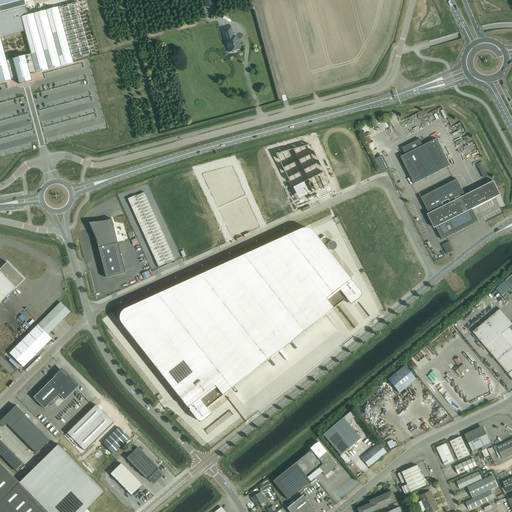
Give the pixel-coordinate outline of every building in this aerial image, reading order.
[(0,0),(0,82),(1,82),(11,80),(14,79),(17,78),(18,81),(21,80),(22,80),(22,81),(23,81),(23,82),(24,82),(25,82),(26,82),(27,81),(27,80),(27,79),(29,78),(31,78),(30,75),(34,74),(36,73),(36,74),(36,73),(47,70),(59,67),(72,63),(74,63),(73,62),(72,58),(65,31),(61,17),(58,7),(43,11),(27,15),(27,12),(25,7),(26,6),(24,0),(0,0)] [(237,50),(241,49),(240,43),(239,43),(237,37),(234,38),(230,25),(221,28),(224,41),(226,40),(227,43),(226,44),(227,47),(228,48),(231,47),(232,51),(233,51),(233,52),(234,53),(237,52),(237,51),(237,50)] [(432,141),(423,145),(405,155),(402,156),(400,157),(407,170),(414,184),(433,175),(450,166),(445,155),(437,139),(432,141)] [(310,145),(276,154),(298,199),(330,184),(310,145)] [(376,159),(382,172),(391,169),(384,155),(376,159)] [(264,156),(248,164),(274,215),(290,207),(264,156)] [(484,161),(479,163),(484,178),(490,175),(484,161)] [(230,165),(204,174),(218,205),(244,194),(230,165)] [(167,189),(161,191),(165,200),(163,201),(184,246),(217,231),(196,186),(194,187),(190,178),(167,189)] [(501,195),(494,181),(483,186),(478,189),(473,191),(465,195),(460,185),(457,179),(443,186),(421,197),(427,209),(429,214),(428,214),(431,221),(434,228),(436,227),(442,240),(469,226),(479,222),(472,209),(471,207),(475,205),(476,207),(501,195)] [(246,199),(220,211),(232,237),(258,225),(246,199)] [(94,230),(92,231),(93,234),(95,233),(106,278),(125,273),(111,219),(92,224),(94,230)] [(119,316),(119,317),(119,318),(119,319),(120,320),(120,321),(120,322),(121,323),(121,324),(124,328),(133,339),(148,357),(163,378),(187,408),(188,407),(190,409),(190,410),(191,411),(192,412),(193,413),(193,414),(194,415),(195,416),(196,417),(197,418),(197,419),(198,420),(199,420),(200,421),(201,421),(202,420),(203,420),(204,419),(205,418),(206,417),(207,417),(208,416),(210,414),(209,413),(208,412),(207,411),(206,410),(206,409),(207,408),(208,407),(216,400),(223,395),(226,393),(230,389),(244,378),(261,365),(276,353),(291,342),(313,324),(330,311),(341,302),(346,299),(346,298),(347,298),(348,299),(349,300),(350,301),(350,302),(351,303),(352,302),(353,301),(354,301),(355,300),(356,299),(357,298),(358,298),(359,297),(360,296),(360,295),(360,294),(360,293),(359,292),(358,291),(358,290),(357,289),(356,288),(355,287),(355,286),(354,285),(353,284),(352,283),(351,282),(351,281),(350,281),(350,280),(351,279),(346,274),(343,270),(337,262),(329,253),(328,251),(323,245),(328,241),(327,239),(324,236),(322,238),(319,240),(317,236),(314,233),(313,232),(312,231),(311,230),(310,230),(309,229),(308,229),(307,229),(306,228),(305,228),(304,228),(303,229),(302,229),(301,229),(300,229),(281,238),(253,251),(222,265),(185,281),(141,301),(125,309),(124,310),(123,310),(122,311),(121,312),(120,313),(120,314),(120,315),(119,316)] [(327,245),(327,246),(327,247),(327,248),(328,249),(329,250),(330,250),(331,251),(332,251),(333,251),(333,250),(334,250),(335,249),(336,248),(336,247),(336,246),(336,245),(336,244),(335,243),(334,242),(333,242),(332,241),(331,241),(330,242),(329,242),(328,243),(327,244),(327,245)] [(450,241),(444,244),(448,253),(454,250),(450,241)] [(0,303),(24,279),(7,262),(0,269),(0,303)] [(506,281),(496,289),(502,296),(511,288),(509,285),(509,284),(511,288),(511,275),(506,281),(508,283),(508,284),(506,281)] [(70,312),(60,302),(38,325),(48,335),(70,312)] [(502,334),(511,325),(511,322),(500,309),(473,332),(494,357),(500,364),(511,354),(511,345),(511,346),(502,334)] [(37,325),(9,353),(23,367),(52,339),(48,335),(38,325),(37,325)] [(511,325),(502,334),(511,346),(511,345),(511,354),(500,364),(511,377),(511,325)] [(16,361),(15,361),(12,358),(9,361),(17,370),(21,366),(16,361)] [(464,364),(455,371),(459,376),(468,369),(464,364)] [(399,393),(416,379),(404,365),(387,380),(399,393)] [(429,375),(434,380),(440,375),(435,370),(429,375)] [(78,387),(62,371),(55,377),(33,397),(45,409),(59,395),(64,400),(71,394),(78,387),(79,386),(78,387)] [(96,405),(67,433),(85,451),(114,423),(96,405)] [(16,406),(0,421),(0,424),(3,427),(7,424),(36,454),(50,441),(44,435),(39,430),(24,415),(25,414),(16,406)] [(350,459),(345,452),(361,439),(349,425),(352,423),(350,421),(355,417),(350,411),(323,434),(346,462),(350,459)] [(366,435),(370,431),(360,420),(356,423),(366,435)] [(118,427),(102,443),(107,447),(113,454),(120,447),(129,438),(127,436),(125,434),(122,431),(120,429),(118,427)] [(485,431),(467,440),(472,452),(482,447),(491,443),(485,431)] [(0,454),(18,472),(25,465),(0,439),(0,438),(1,438),(0,436),(0,454)] [(450,441),(458,460),(469,455),(461,436),(450,441)] [(511,439),(497,447),(496,445),(494,446),(496,452),(499,450),(503,459),(511,454),(511,439)] [(399,446),(396,441),(393,442),(392,440),(387,442),(391,451),(399,446)] [(307,477),(319,467),(325,475),(332,470),(333,471),(336,469),(335,469),(335,468),(337,465),(338,465),(333,459),(328,454),(318,442),(316,444),(315,444),(314,445),(312,446),(313,446),(310,448),(311,450),(295,463),(273,481),(288,500),(311,481),(307,477)] [(454,461),(446,443),(437,448),(444,465),(454,461)] [(0,462),(0,511),(84,511),(105,492),(58,444),(19,483),(0,462)] [(386,453),(379,444),(361,458),(369,467),(386,453)] [(144,454),(137,447),(126,458),(146,479),(147,478),(148,478),(149,478),(148,479),(148,480),(149,479),(153,483),(156,480),(159,477),(159,478),(162,475),(158,470),(159,469),(158,469),(157,470),(157,469),(157,468),(158,468),(154,464),(152,466),(143,456),(144,454)] [(473,471),(472,468),(477,466),(473,458),(455,467),(458,474),(467,470),(468,473),(473,471)] [(142,485),(121,463),(110,474),(131,495),(142,485)] [(401,472),(397,474),(402,483),(405,481),(407,485),(401,487),(405,495),(410,492),(426,485),(431,483),(422,463),(417,465),(401,472)] [(479,472),(457,481),(460,489),(482,479),(479,472)] [(497,486),(492,475),(489,477),(485,479),(468,486),(467,487),(473,498),(497,486)] [(511,490),(511,476),(502,481),(507,492),(511,490)] [(269,482),(259,487),(261,492),(271,486),(269,482)] [(487,492),(466,502),(469,510),(491,500),(494,498),(491,490),(487,492)] [(368,504),(357,509),(358,511),(370,511),(372,511),(383,507),(395,501),(394,497),(395,496),(394,495),(393,495),(391,491),(378,497),(367,502),(368,504)] [(419,496),(421,500),(419,502),(422,511),(425,509),(426,511),(432,511),(438,509),(430,491),(419,496)] [(259,493),(251,497),(253,501),(254,500),(257,506),(260,505),(261,505),(261,504),(264,502),(262,499),(262,498),(262,497),(263,496),(262,495),(261,495),(260,495),(259,493)] [(314,511),(316,511),(303,495),(287,508),(289,511),(314,511)]
